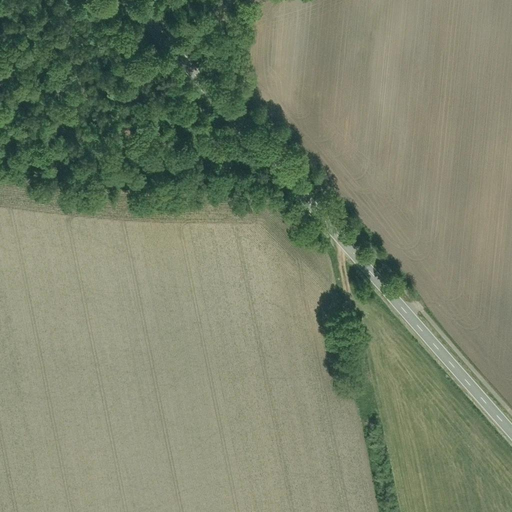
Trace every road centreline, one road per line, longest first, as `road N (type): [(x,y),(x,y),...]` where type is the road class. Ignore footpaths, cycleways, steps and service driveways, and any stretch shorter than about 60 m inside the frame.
road 1 (tertiary): [(511,435),(122,0)]
road 2 (unknown): [(394,511),(342,245)]
